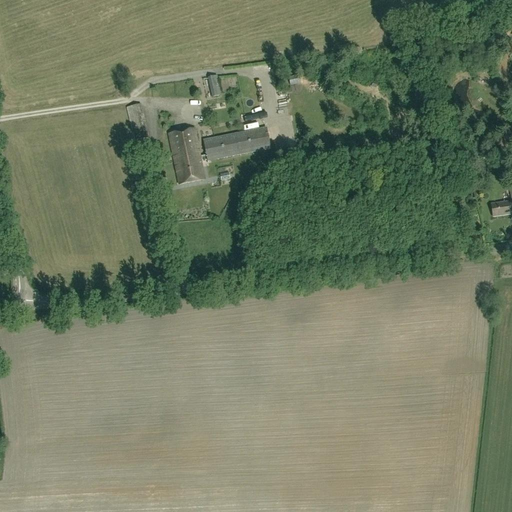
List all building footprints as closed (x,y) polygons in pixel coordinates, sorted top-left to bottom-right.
[(222,95),(218,76),(208,78),(212,98),(222,95)] [(141,104),(126,108),(134,141),(149,138),(141,104)] [(266,128),(203,141),(206,156),(208,162),(270,149),(266,128)] [(189,159),(200,157),(195,129),(169,134),(174,160),(189,157),(189,159)] [(189,157),(174,160),(179,185),(205,180),(200,158),(200,157),(189,159),(189,157)] [(511,190),(511,191),(511,200),(511,201),(491,205),(493,217),(511,214),(511,190)]
